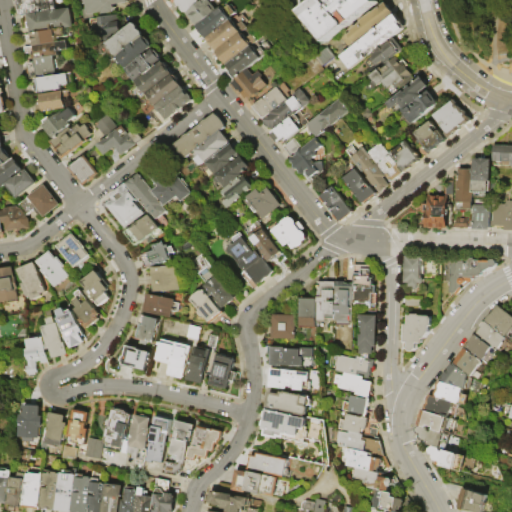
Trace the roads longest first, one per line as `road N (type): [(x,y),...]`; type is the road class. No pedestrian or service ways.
road 1 (residential): [(80,206),(124,263),(129,291),(105,345),(49,380),(50,394),(115,385),(249,414)]
road 2 (residential): [(357,239),(252,312),(246,331),(253,390),(243,438),(200,484),(191,511)]
road 3 (residential): [(153,0),(327,232),(357,239)]
road 4 (residential): [(223,97),(33,243),(0,251)]
road 5 (residential): [(1,0),(22,132),(80,206)]
road 6 (residential): [(357,239),(386,261),(390,395),(398,415)]
road 7 (residential): [(500,116),(373,215),(357,239)]
road 8 (tertiary): [(398,415),(474,307),(511,278)]
road 9 (residential): [(357,239),(511,245)]
road 10 (residential): [(505,98),(452,67),(422,0)]
